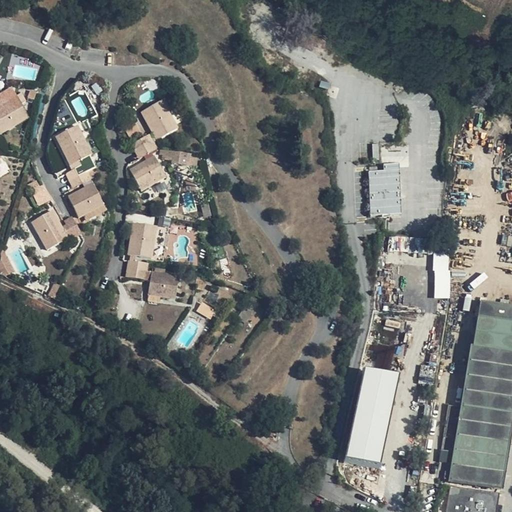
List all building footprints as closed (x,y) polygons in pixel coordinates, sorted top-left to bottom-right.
[(134,9),(131,8),(128,9),(127,11),(126,14),(128,16),(131,17),(132,16),(134,15),(135,13),(134,11),(134,9)] [(0,132),(1,134),(30,118),(22,105),(27,103),(22,94),(17,97),(13,90),(0,96),(0,132)] [(37,94),(31,92),(29,99),(35,101),(37,94)] [(179,130),(163,101),(143,113),(159,141),(179,130)] [(143,133),(134,117),(123,124),(131,139),(143,133)] [(92,156),(79,127),(57,137),(72,166),(74,165),(78,163),(92,156)] [(137,152),(150,145),(153,143),(149,136),(146,138),(134,144),(133,145),(137,152)] [(141,159),(146,156),(150,154),(154,152),(150,145),(137,152),(141,159)] [(162,164),(199,164),(199,153),(162,152),(162,164)] [(167,178),(155,158),(153,159),(149,161),(131,171),(142,191),(167,178)] [(384,169),(367,170),(369,216),(402,214),(399,163),(384,164),(384,169)] [(84,175),(88,173),(84,165),(80,168),(84,175)] [(84,175),(80,168),(76,170),(67,174),(70,181),(84,175)] [(95,170),(88,173),(92,180),(98,177),(95,170)] [(88,173),(84,175),(70,181),(74,189),(83,185),(92,180),(88,173)] [(92,180),(83,185),(85,190),(94,185),(92,180)] [(105,206),(94,185),(85,190),(69,197),(80,218),(87,215),(105,206)] [(51,200),(44,187),(32,193),(39,206),(51,200)] [(107,212),(105,206),(87,215),(90,221),(107,212)] [(63,229),(53,212),(33,223),(48,251),(69,240),(68,238),(63,229)] [(68,226),(73,235),(75,240),(83,236),(82,235),(73,218),(65,222),(68,226)] [(157,227),(134,224),(130,256),(132,256),(136,257),(152,259),(157,227)] [(68,238),(73,235),(68,226),(63,229),(68,238)] [(450,300),(450,254),(435,255),(435,300),(450,300)] [(136,262),(131,261),(129,261),(128,269),(147,272),(149,264),(136,262)] [(147,272),(128,269),(127,277),(146,280),(146,281),(151,282),(149,295),(161,297),(176,300),(180,278),(166,276),(166,271),(156,269),(155,274),(147,272)] [(206,281),(198,280),(197,289),(204,290),(206,281)] [(50,287),(38,281),(36,286),(27,282),(24,288),(31,291),(42,296),(44,292),(47,293),(50,287)] [(511,424),(511,307),(481,303),(464,407),(449,404),(438,479),(452,481),(501,489),(511,424)] [(215,312),(203,304),(198,311),(211,319),(215,312)] [(172,350),(167,346),(163,352),(169,355),(172,350)] [(381,468),(398,377),(363,371),(347,461),(381,468)] [(497,511),(500,494),(451,486),(446,511),(497,511)]
